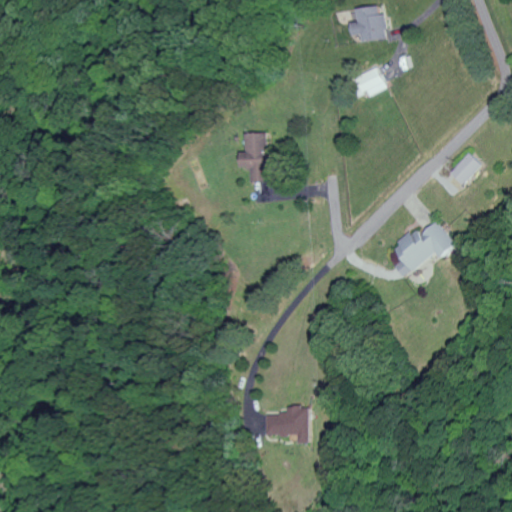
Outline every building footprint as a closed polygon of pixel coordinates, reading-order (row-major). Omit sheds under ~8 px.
[(358,35),(366,34),(367,41),(392,38),(390,13),(385,13),(385,5),(363,7),(364,21),(357,22),(358,35)] [(392,88),(384,67),(364,75),(372,96),(392,88)] [(253,133),(254,152),(248,152),(249,169),(259,168),(259,182),(277,181),(276,132),(253,133)] [(489,164),(476,152),(457,172),(470,184),(489,164)] [(445,252),(450,258),(465,244),(445,221),(430,235),(424,228),(402,248),(406,252),(397,261),(410,276),(420,267),(423,271),(445,252)] [(272,414),(273,436),(307,435),(308,443),(321,443),(319,406),(294,407),(294,414),(272,414)]
